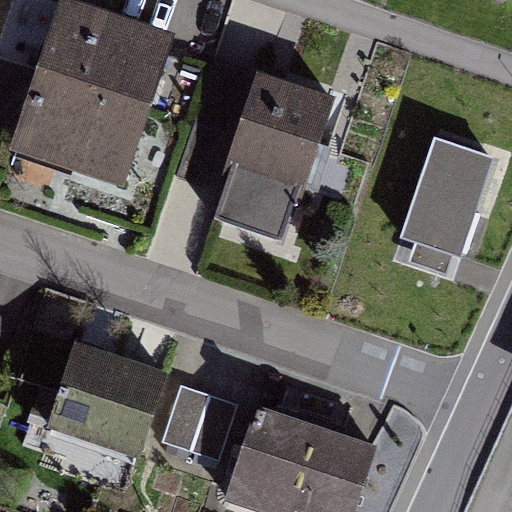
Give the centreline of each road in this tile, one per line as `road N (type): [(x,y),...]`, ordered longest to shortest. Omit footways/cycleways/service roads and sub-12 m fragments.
road 1 (residential): [(0,244),(482,407)]
road 2 (residential): [(291,0),(511,71)]
